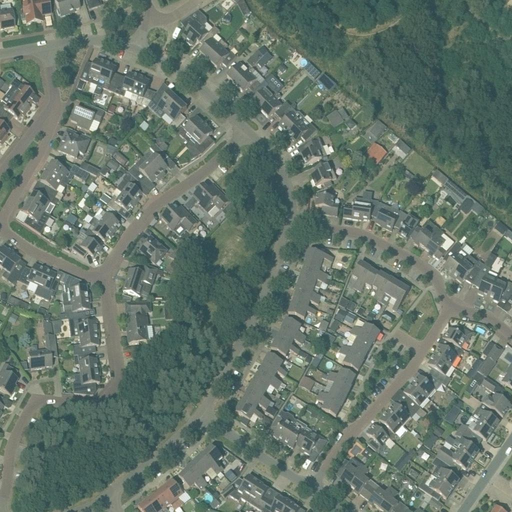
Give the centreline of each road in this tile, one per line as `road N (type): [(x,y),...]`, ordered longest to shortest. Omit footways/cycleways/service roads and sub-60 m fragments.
road 1 (residential): [(0,511),(29,399),(88,399),(114,386),(103,278)]
road 2 (residential): [(311,488),(424,352),(445,304)]
road 3 (residential): [(287,225),(253,318),(200,414)]
road 4 (residential): [(103,278),(155,206),(245,129)]
road 5 (residential): [(445,304),(440,282),(402,251),(287,225)]
road 6 (residential): [(133,47),(172,63),(245,129)]
road 7 (residential): [(311,488),(200,414)]
